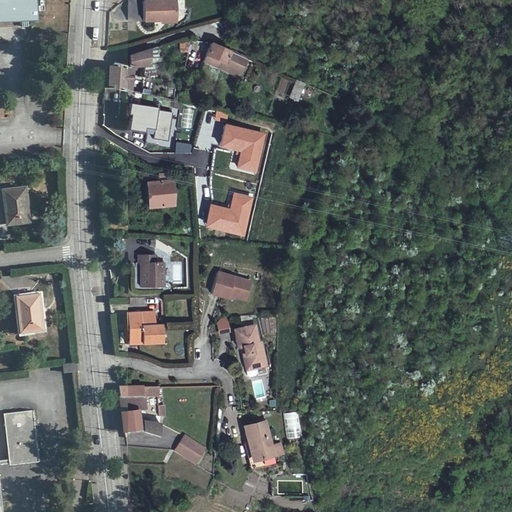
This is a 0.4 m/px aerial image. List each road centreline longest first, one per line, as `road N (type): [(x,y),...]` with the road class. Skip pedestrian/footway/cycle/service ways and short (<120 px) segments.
road 1 (residential): [(114,511),(87,251)]
road 2 (residential): [(87,251),(89,0)]
